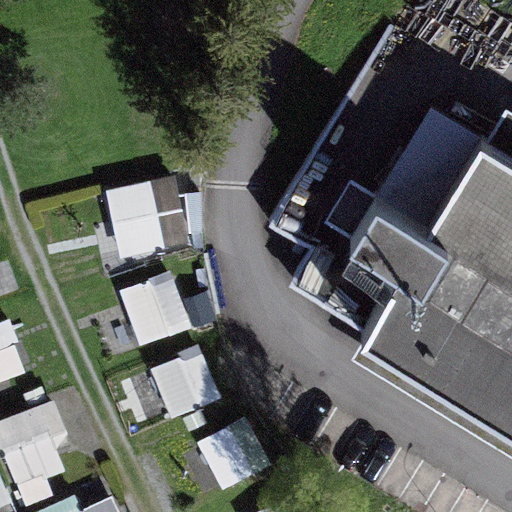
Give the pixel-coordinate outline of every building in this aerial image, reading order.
[(511,103),(506,99),(492,118),(481,111),(475,121),(430,94),(391,168),(378,162),(352,207),(404,237),(359,307),(511,398),(511,103)] [(162,182),(167,251),(188,249),(184,180),(162,182)] [(106,193),(125,262),(169,250),(150,181),(106,193)] [(177,274),(123,287),(138,348),(192,335),(177,274)] [(11,322),(0,325),(0,386),(30,377),(11,322)] [(154,369),(173,419),(223,400),(204,350),(154,369)] [(13,496),(69,488),(59,410),(2,417),(13,496)] [(250,422),(205,443),(225,487),(271,466),(250,422)] [(0,511),(15,505),(0,472),(0,511)] [(121,511),(117,499),(83,511),(77,498),(41,511),(121,511)]
